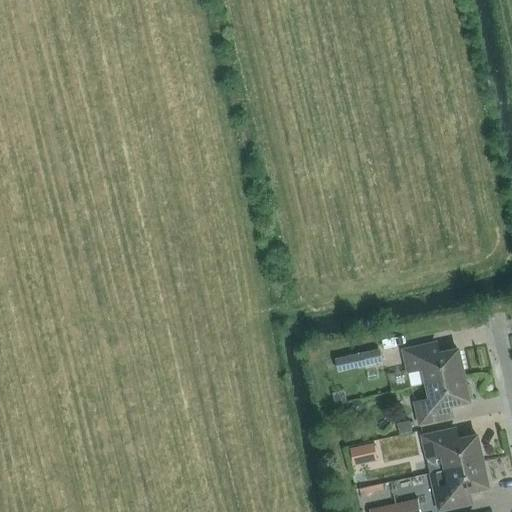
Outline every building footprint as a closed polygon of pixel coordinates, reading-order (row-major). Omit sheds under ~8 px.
[(412,387),(428,384),(464,376),(459,351),(433,356),(430,345),(404,350),(412,387)] [(379,350),(337,359),(340,371),(382,362),(379,350)] [(464,376),(428,384),(431,400),(415,403),(420,425),(447,419),(444,407),(470,401),(470,399),(473,398),(470,385),(467,386),(464,376)] [(410,421),(398,424),(400,434),(412,432),(410,421)] [(449,430),(423,436),(428,458),(431,473),(447,470),(483,462),(478,436),(452,442),(449,430)] [(363,447),(351,449),(355,466),(367,463),(363,447)] [(447,470),(431,473),(434,489),(439,511),(466,505),(463,493),(489,487),(483,462),(447,470)] [(370,511),(411,511),(409,501),(370,510),(370,511)]
